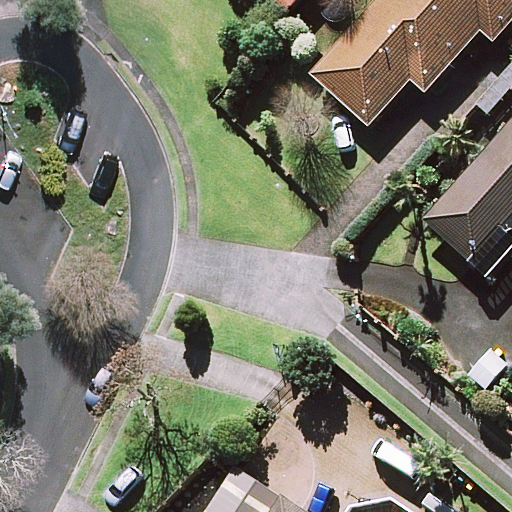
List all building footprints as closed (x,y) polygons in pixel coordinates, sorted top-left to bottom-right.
[(280,0),(292,11),(301,0),(280,0)] [(511,27),(511,0),(385,0),(316,76),(373,128),(415,82),(429,94),(486,33),(498,43),(511,27)] [(511,129),(429,223),(491,278),(511,254),(511,129)] [(280,511),(290,498),(241,467),(211,511),(280,511)] [(310,511),(290,498),(280,511),(397,511),(396,511),(387,511),(310,511)]
